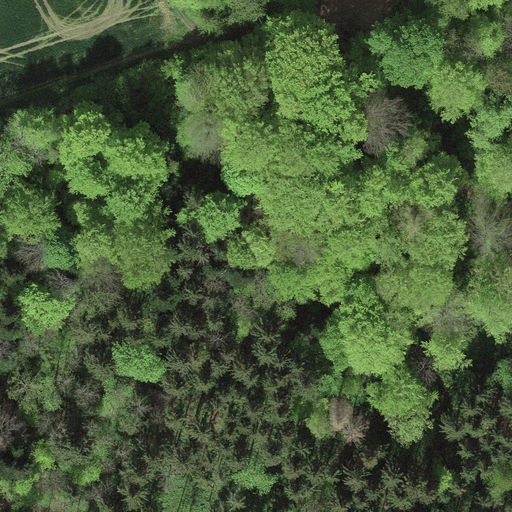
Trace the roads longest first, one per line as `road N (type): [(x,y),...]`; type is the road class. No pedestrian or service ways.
road 1 (track): [(0,100),(233,20)]
road 2 (track): [(233,20),(368,0)]
